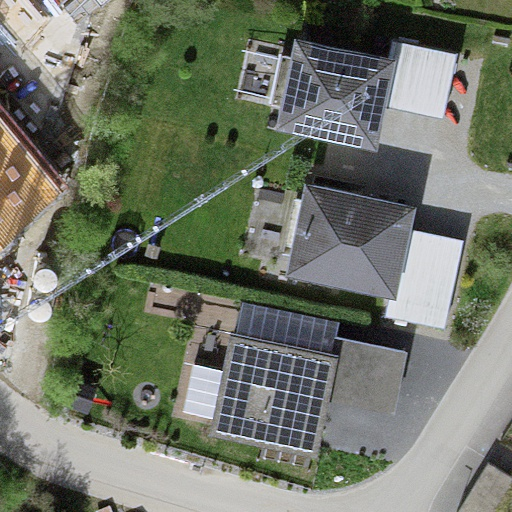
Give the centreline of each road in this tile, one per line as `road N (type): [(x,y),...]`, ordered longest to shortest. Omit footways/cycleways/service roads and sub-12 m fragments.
road 1 (residential): [(0,402),(99,461),(257,511)]
road 2 (residential): [(511,335),(389,511)]
